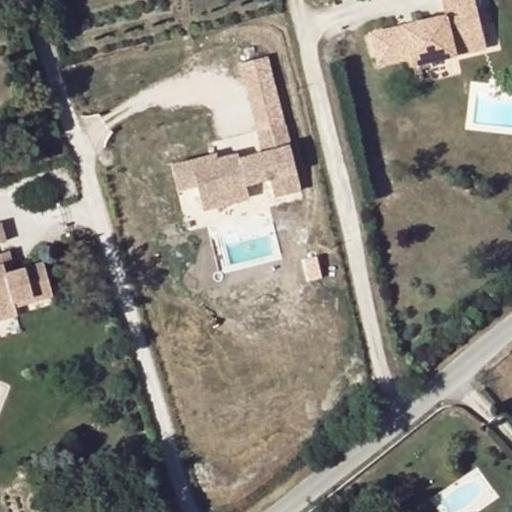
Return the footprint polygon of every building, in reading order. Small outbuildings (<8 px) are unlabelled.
[(380,66),(412,59),(414,68),(476,53),(471,31),(484,28),(478,0),(443,0),(447,16),(373,33),(380,66)] [(484,28),(471,31),(476,53),(489,50),(484,28)] [(206,214),(303,191),(271,54),(241,61),(261,144),(173,164),(179,190),(199,185),(206,214)] [(189,229),(205,225),(202,212),(203,212),(198,188),(181,192),(189,229)] [(0,251),(7,271),(16,269),(9,248),(0,251)] [(43,262),(16,269),(7,271),(0,251),(0,250),(0,307),(14,303),(51,293),(43,262)] [(0,307),(0,315),(17,311),(14,303),(0,307)]
